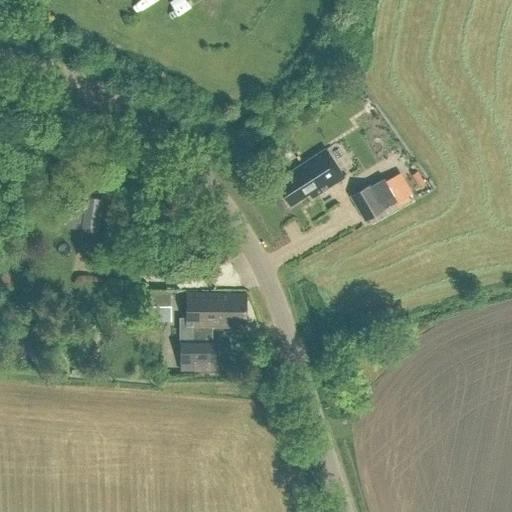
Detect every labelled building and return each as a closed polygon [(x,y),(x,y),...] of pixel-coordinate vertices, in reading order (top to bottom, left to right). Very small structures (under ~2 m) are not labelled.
[(76,21),(81,9),(63,2),(58,14),(76,21)] [(312,198),(342,178),(324,151),(276,183),(291,207),(310,195),(312,198)] [(363,221),(397,201),(383,177),(348,197),(363,221)] [(73,194),(67,227),(98,233),(103,199),(73,194)] [(0,269),(0,284),(9,285),(9,269),(0,269)] [(179,319),(179,368),(214,368),(214,342),(209,342),(209,326),(240,327),(240,320),(245,321),(246,295),(187,293),(186,319),(179,319)] [(7,333),(8,356),(32,355),(31,331),(7,333)]
